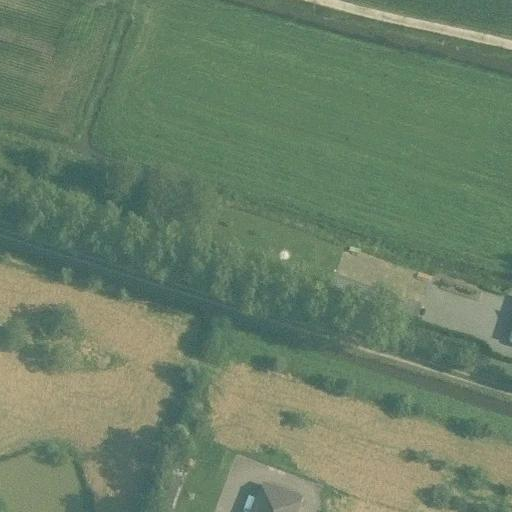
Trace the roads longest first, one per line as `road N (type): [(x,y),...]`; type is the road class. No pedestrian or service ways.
road 1 (track): [(511,391),(0,233)]
road 2 (track): [(511,42),(338,0)]
